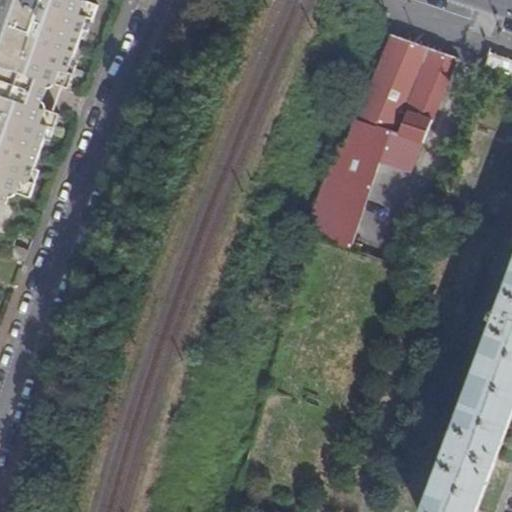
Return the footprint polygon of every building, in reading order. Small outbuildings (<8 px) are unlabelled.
[(0,219),(5,207),(11,209),(17,195),(36,202),(42,188),(37,186),(49,153),(57,130),(62,132),(68,118),(48,111),(57,85),(77,92),(82,78),(76,76),(96,21),(102,23),(107,10),(87,3),(87,0),(8,0),(0,22),(0,219)] [(308,238),(352,253),(387,166),(414,175),(461,61),(390,35),(308,238)] [(12,259),(27,264),(31,253),(16,248),(12,259)] [(27,264),(0,256),(0,286),(17,292),(27,264)] [(511,258),(492,315),(487,313),(484,321),(488,323),(416,511),(478,511),(511,419),(511,258)]
